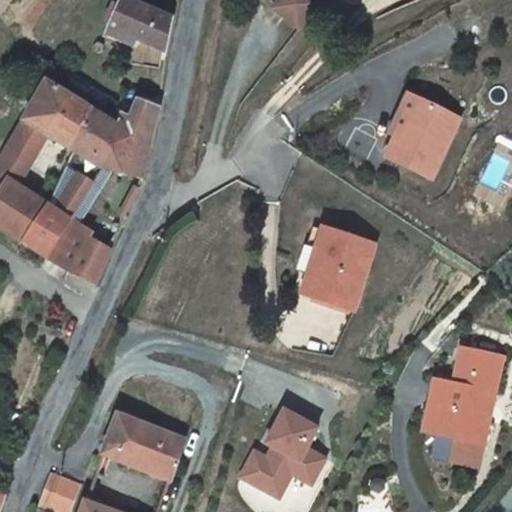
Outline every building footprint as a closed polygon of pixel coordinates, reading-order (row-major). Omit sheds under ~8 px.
[(172,51),(179,19),(139,0),(121,0),(120,2),(109,32),(136,43),(139,38),(172,51)] [(324,0),(289,0),(310,17),(324,0)] [(78,153),(97,110),(49,81),(26,123),(50,136),(78,153)] [(123,119),(137,93),(132,85),(113,112),(123,119)] [(391,162),(437,179),(461,117),(407,96),(391,137),(401,141),(391,162)] [(151,160),(161,108),(139,104),(127,122),(126,121),(115,141),(151,160)] [(97,110),(78,153),(104,166),(113,169),(116,165),(147,179),(151,160),(115,141),(126,121),(123,119),(121,124),(97,110)] [(50,136),(26,123),(8,154),(32,168),(50,136)] [(104,166),(78,153),(58,195),(81,209),(104,166)] [(0,201),(0,224),(34,245),(52,207),(22,187),(32,168),(8,154),(0,169),(0,172),(13,180),(0,201)] [(81,209),(58,195),(52,207),(34,245),(55,256),(73,223),(81,209)] [(62,270),(66,263),(78,269),(94,236),(73,223),(55,256),(57,257),(53,265),(62,270)] [(94,236),(78,269),(100,282),(117,247),(94,236)] [(322,304),(362,314),(381,250),(330,236),(324,256),(335,259),(322,304)] [(335,259),(324,256),(311,302),(322,304),(335,259)] [(449,462),(475,468),(507,361),(465,349),(454,381),(440,377),(427,428),(440,431),(433,461),(448,464),(449,462)] [(323,427),(290,409),(272,443),(278,446),(272,457),(260,450),(246,477),(284,498),(298,474),(317,484),(331,457),(313,447),(323,427)] [(190,439),(118,412),(104,455),(150,472),(155,460),(179,468),(190,439)] [(150,472),(175,481),(179,468),(155,460),(150,472)] [(73,511),(84,482),(60,474),(49,502),(73,511)] [(0,511),(2,511),(9,494),(0,490),(0,511)]
